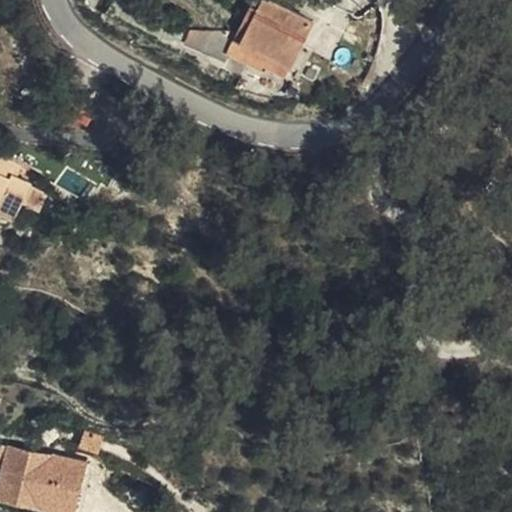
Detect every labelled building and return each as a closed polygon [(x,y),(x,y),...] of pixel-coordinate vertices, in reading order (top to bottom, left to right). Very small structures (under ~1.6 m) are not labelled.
[(240,25),(249,4),(250,0),(249,0),(246,5),(201,1),(198,0),(171,0),(171,1),(237,33),(240,25)] [(260,0),(257,6),(253,17),(258,11),(268,0),(260,0)] [(296,42),(321,0),(268,0),(258,11),(253,17),(271,28),(288,38),(296,42)] [(253,17),(257,6),(249,4),(240,25),(247,29),(251,21),(253,17)] [(272,38),(292,49),(296,42),(288,38),(271,28),(253,17),(251,21),(247,29),(269,42),(272,38)] [(0,136),(26,149),(28,145),(32,137),(0,121),(0,136)] [(56,160),(28,145),(26,149),(0,136),(0,180),(2,177),(22,187),(30,169),(47,177),(56,160)] [(95,439),(6,417),(0,435),(12,438),(7,457),(50,469),(48,477),(82,486),(95,439)] [(48,477),(50,469),(7,457),(5,465),(48,477)]
